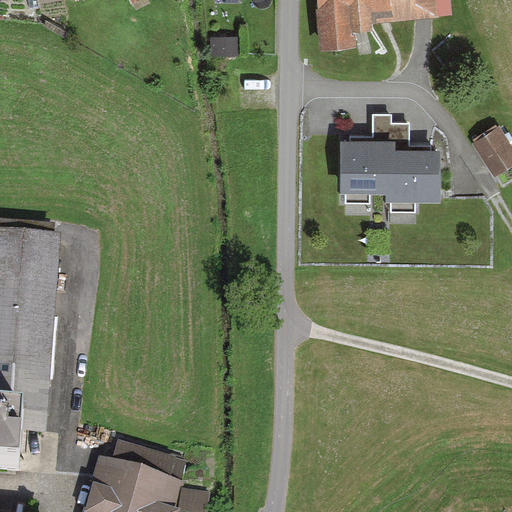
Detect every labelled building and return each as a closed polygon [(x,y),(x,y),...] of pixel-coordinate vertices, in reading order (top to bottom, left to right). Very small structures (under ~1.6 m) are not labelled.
[(318,0),(321,45),(350,43),(348,18),(432,13),(431,0),(318,0)] [(214,56),(239,55),(238,38),(213,40),(214,56)] [(511,149),(501,130),(477,144),(492,172),(511,160),(511,149)] [(394,192),(394,155),(394,145),(346,145),(345,191),(394,192)] [(394,155),(394,192),(394,200),(438,200),(438,155),(394,155)] [(55,248),(0,244),(0,464),(18,465),(20,426),(45,428),(55,248)] [(114,469),(99,465),(86,511),(177,511),(184,488),(173,485),(177,471),(118,455),(114,469)] [(179,511),(209,511),(212,497),(185,491),(179,511)]
